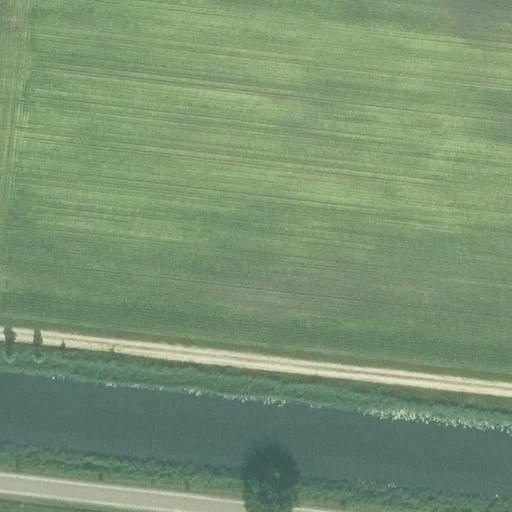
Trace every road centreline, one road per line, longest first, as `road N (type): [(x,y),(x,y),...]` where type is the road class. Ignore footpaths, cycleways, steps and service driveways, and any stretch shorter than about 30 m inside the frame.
road 1 (track): [(0,334),(511,393)]
road 2 (unclassified): [(234,511),(0,485)]
